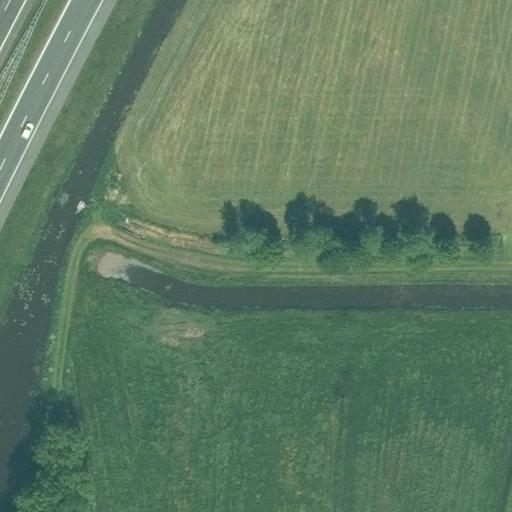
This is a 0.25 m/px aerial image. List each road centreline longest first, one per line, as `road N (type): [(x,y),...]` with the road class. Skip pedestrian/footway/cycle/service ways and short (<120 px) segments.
road 1 (track): [(105,231),(182,260),(229,266),(511,266)]
road 2 (motorway): [(0,175),(88,0)]
